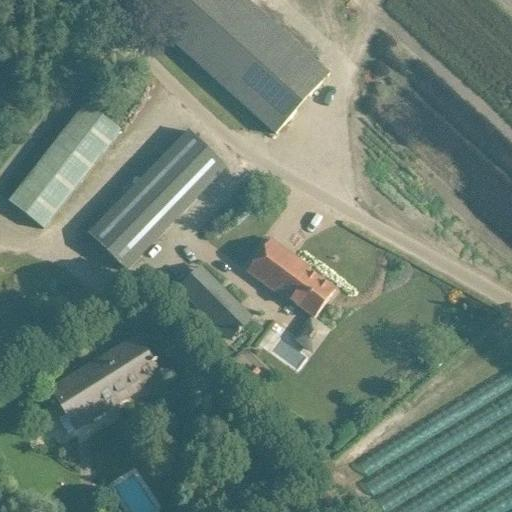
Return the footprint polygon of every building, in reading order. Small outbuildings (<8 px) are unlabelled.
[(276,136),(330,77),(244,0),(181,0),(156,28),(276,136)] [(44,231),(121,133),(86,105),(9,204),(44,231)] [(127,274),(213,185),(227,171),(190,134),(90,237),(127,274)] [(271,241),(259,257),(247,273),(280,297),(281,295),(315,320),(335,292),(309,272),(310,270),(271,241)] [(212,294),(199,306),(217,325),(231,313),(212,294)] [(309,318),(292,341),(313,356),(330,333),(309,318)] [(68,435),(160,378),(161,377),(137,340),(52,393),(67,416),(59,421),(68,435)] [(249,371),(244,376),(251,384),(256,379),(249,371)]
